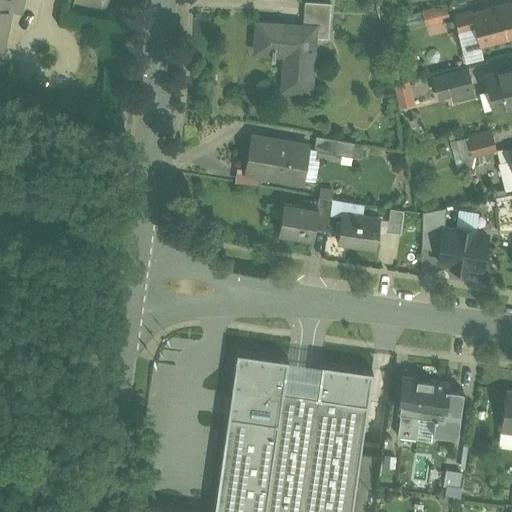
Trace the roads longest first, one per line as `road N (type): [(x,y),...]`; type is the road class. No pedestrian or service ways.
road 1 (unclassified): [(130,277),(511,329)]
road 2 (tertiary): [(162,0),(130,277)]
road 3 (tertiary): [(130,277),(105,511)]
road 4 (unknown): [(130,277),(48,234),(0,233)]
